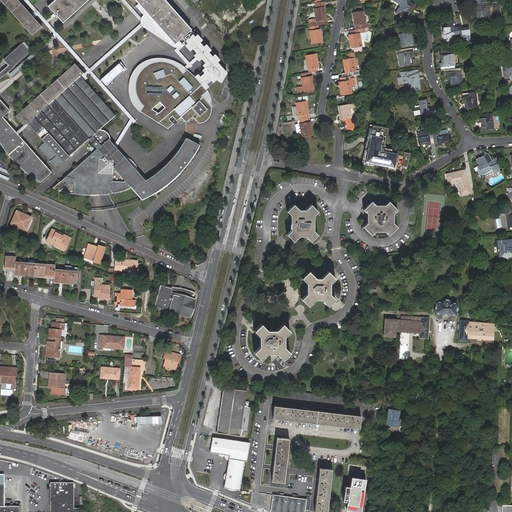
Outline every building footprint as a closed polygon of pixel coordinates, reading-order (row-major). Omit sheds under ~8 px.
[(42,26),(35,18),(30,13),(18,0),(0,0),(1,0),(4,4),(21,23),(24,27),(32,35),(42,26)] [(83,74),(83,73),(80,75),(84,80),(91,74),(130,119),(114,144),(117,147),(132,122),(134,124),(136,121),(100,80),(93,71),(92,70),(148,20),(190,66),(188,68),(190,70),(194,66),(179,50),(185,44),(187,42),(182,36),(174,43),(139,4),(138,4),(146,13),(141,16),(126,0),(122,0),(142,22),(90,68),(81,58),(59,34),(49,22),(56,16),(55,15),(56,15),(57,14),(55,12),(55,13),(54,14),(53,13),(46,20),(36,8),(30,13),(35,18),(37,15),(88,70),(83,74)] [(53,0),(48,5),(55,13),(55,12),(57,14),(56,15),(63,22),(87,0),(53,0)] [(191,28),(165,0),(135,0),(139,4),(174,43),(182,36),(184,35),(190,30),(191,28)] [(409,6),(413,8),(415,4),(409,0),(394,0),(401,5),(396,13),(405,19),(411,10),(408,8),(409,6)] [(487,2),(475,5),(476,13),(477,12),(479,12),(480,16),(478,16),(479,20),(490,18),(489,14),(491,13),(489,2),(487,2)] [(309,22),(309,26),(318,25),(326,24),(327,23),(327,20),(325,6),(317,7),(315,7),(317,21),(311,22),(309,22)] [(357,25),(358,29),(367,27),(369,27),(368,23),(365,24),(363,10),(353,11),(355,25),(357,25)] [(448,38),(456,37),(455,27),(454,22),(450,23),(450,24),(443,25),(444,35),(448,35),(448,38)] [(318,25),(309,26),(310,30),(309,30),(311,44),(322,42),(320,29),(319,29),(318,25)] [(456,37),(457,41),(468,40),(467,38),(471,37),(470,27),(462,28),(462,26),(455,27),(456,37)] [(356,29),(350,30),(351,34),(349,34),(351,48),(361,46),(359,32),(358,33),(358,29),(356,29)] [(195,35),(190,30),(184,35),(182,36),(187,42),(195,35)] [(401,37),(403,50),(413,48),(418,47),(416,39),(414,39),(413,31),(403,33),(403,37),(401,37)] [(213,65),(217,61),(219,59),(214,53),(213,55),(208,50),(211,48),(206,43),(203,45),(200,41),(202,39),(197,33),(195,35),(187,42),(185,44),(190,49),(192,48),(196,52),(199,50),(209,62),(205,66),(210,72),(215,67),(213,65)] [(0,77),(30,51),(22,42),(3,59),(8,65),(0,72),(0,77)] [(403,50),(398,50),(400,62),(402,62),(403,66),(413,64),(412,56),(414,55),(413,48),(403,50)] [(447,64),(456,64),(455,53),(453,53),(453,49),(443,50),(444,57),(442,58),(442,65),(447,64)] [(202,63),(205,66),(209,62),(199,50),(196,52),(194,53),(198,59),(201,57),(205,61),(202,63)] [(309,68),(309,71),(317,70),(316,67),(318,66),(316,53),(306,54),(308,68),(309,68)] [(140,64),(137,68),(133,72),(130,80),(129,90),(130,99),(133,103),(140,110),(171,131),(175,125),(181,123),(188,123),(195,123),(204,123),(208,119),(211,114),(212,108),(210,103),(208,98),(208,94),(208,90),(206,88),(195,76),(190,70),(188,68),(180,64),(174,60),(167,58),(161,57),(154,58),(147,60),(140,64)] [(341,73),(342,77),(348,76),(359,74),(358,71),(355,71),(354,58),(343,59),(345,72),(341,73)] [(195,76),(206,88),(209,86),(207,83),(211,79),(213,81),(217,78),(221,81),(227,71),(217,61),(213,65),(215,67),(210,72),(205,66),(202,69),(204,71),(200,75),(198,73),(195,76)] [(503,67),(504,78),(511,77),(511,61),(505,62),(505,66),(503,67)] [(80,75),(83,73),(83,72),(75,63),(15,116),(24,126),(27,123),(45,143),(39,148),(57,168),(89,139),(97,149),(64,179),(67,182),(64,184),(62,181),(54,188),(58,190),(66,193),(75,195),(82,196),(88,197),(90,197),(93,197),(94,197),(95,196),(96,196),(97,196),(98,196),(99,196),(100,196),(101,196),(102,197),(110,196),(115,195),(121,194),(130,191),(129,190),(131,190),(136,196),(139,194),(139,195),(140,196),(141,196),(143,197),(144,197),(145,197),(146,197),(147,196),(148,195),(149,195),(152,197),(157,194),(161,190),(168,185),(174,179),(182,171),(180,169),(183,166),(184,167),(189,161),(188,160),(190,156),(192,157),(195,152),(199,144),(186,138),(185,141),(182,145),(180,147),(181,148),(180,150),(179,149),(175,155),(171,159),(164,166),(157,172),(150,177),(146,179),(146,180),(144,181),(142,181),(142,182),(137,182),(136,181),(134,181),(133,175),(131,175),(131,173),(131,171),(131,170),(130,168),(129,167),(128,165),(127,164),(125,163),(124,162),(122,161),(121,161),(119,161),(117,161),(113,155),(113,148),(109,149),(107,147),(107,143),(110,143),(110,141),(110,140),(110,136),(108,133),(105,131),(102,130),(101,130),(100,129),(116,115),(84,80),(80,75)] [(463,74),(462,63),(456,64),(447,64),(448,72),(450,72),(451,80),(462,79),(461,75),(463,74)] [(19,64),(8,75),(11,78),(21,67),(19,64)] [(402,78),(403,85),(410,84),(412,92),(423,90),(421,80),(417,81),(417,78),(420,78),(421,78),(419,70),(403,73),(404,78),(402,78)] [(309,71),(301,73),(302,77),(301,77),(302,85),(296,85),(297,90),(304,89),(312,88),(313,88),(311,75),(310,75),(309,71)] [(342,77),(340,77),(341,81),(339,81),(342,95),(351,93),(350,79),(348,79),(348,76),(342,77)] [(461,89),(462,97),(464,97),(464,105),(476,104),(476,89),(461,89)] [(52,172),(3,117),(10,110),(0,98),(0,139),(5,147),(12,156),(19,165),(26,171),(37,180),(41,182),(52,172)] [(421,105),(417,106),(417,107),(421,107),(423,118),(432,117),(431,111),(429,99),(420,100),(421,105)] [(300,119),(300,120),(308,118),(307,114),(309,114),(306,101),(296,102),(297,107),(293,107),(295,116),(298,116),(299,116),(300,119)] [(345,124),(346,127),(353,126),(353,123),(351,124),(351,122),(350,118),(351,118),(350,108),(349,105),(338,106),(340,120),(342,119),(343,123),(346,122),(346,124),(345,124)] [(431,111),(432,117),(433,123),(440,122),(438,110),(431,111)] [(475,115),(476,120),(478,120),(479,123),(477,123),(477,127),(482,127),(490,127),(489,111),(481,112),(481,115),(475,115)] [(308,118),(300,120),(301,123),(300,124),(302,137),(298,138),(299,143),(312,140),(311,136),(313,136),(310,122),(309,122),(308,118)] [(388,129),(370,124),(359,163),(397,174),(399,170),(404,171),(408,155),(383,148),(388,129)] [(436,141),(433,142),(434,146),(434,148),(441,147),(441,145),(448,144),(446,131),(435,134),(436,141)] [(433,142),(432,136),(429,137),(428,132),(416,134),(418,147),(426,146),(426,148),(434,146),(433,142)] [(114,144),(110,140),(110,141),(110,143),(107,143),(107,147),(109,149),(113,148),(113,155),(117,161),(119,161),(121,161),(122,161),(124,162),(125,163),(127,164),(128,165),(129,167),(130,168),(131,170),(131,171),(131,173),(131,175),(133,175),(134,181),(136,181),(137,182),(142,182),(142,181),(144,181),(146,180),(146,179),(117,147),(114,144)] [(486,161),(484,158),(482,158),(479,160),(478,160),(475,162),(478,168),(476,169),(478,172),(476,173),(479,176),(482,174),(483,176),(488,175),(488,176),(492,174),(493,175),(498,172),(498,168),(496,164),(497,164),(495,160),(490,163),(489,160),(486,161)] [(12,172),(0,166),(0,170),(10,175),(12,172)] [(0,177),(8,181),(9,178),(0,173),(0,177)] [(445,176),(447,186),(457,184),(459,197),(468,195),(463,173),(445,176)] [(151,198),(152,197),(149,195),(148,195),(147,196),(146,197),(145,197),(144,197),(143,197),(141,196),(140,196),(139,195),(139,194),(136,196),(142,203),(149,199),(151,198)] [(365,210),(369,214),(371,216),(371,221),(369,223),(365,227),(373,235),(377,231),(379,229),(383,229),(385,231),(389,236),(398,228),(394,224),(392,221),(392,217),(394,215),(398,211),(391,202),(386,206),(384,209),(380,208),(378,206),(373,202),(365,210)] [(282,210),(286,214),(288,217),(288,227),(286,229),(281,233),(288,240),(296,233),(304,233),(311,241),(319,234),(315,230),(313,228),(313,216),(316,214),(319,210),(312,203),(304,211),(297,211),(289,203),(282,210)] [(19,225),(32,231),(37,219),(18,211),(12,224),(19,227),(19,225)] [(64,236),(65,235),(52,230),(47,242),(55,245),(56,244),(67,249),(71,239),(64,236)] [(511,249),(511,244),(511,240),(503,241),(503,242),(495,244),(496,249),(497,248),(498,254),(497,255),(498,261),(507,260),(507,259),(511,257),(511,251),(511,252),(511,249)] [(90,244),(86,259),(95,261),(94,263),(101,265),(107,248),(100,245),(99,247),(90,244)] [(16,262),(16,257),(6,257),(5,269),(15,269),(16,262)] [(127,270),(137,271),(138,263),(129,263),(129,261),(116,260),(116,271),(127,272),(127,270)] [(25,275),(26,263),(16,262),(15,269),(15,274),(25,275)] [(34,275),(35,264),(26,263),(25,275),(34,275)] [(45,265),(35,264),(34,275),(44,276),(45,265)] [(55,269),(55,265),(45,265),(44,276),(54,277),(55,269)] [(64,282),(65,270),(55,269),(54,277),(54,281),(64,282)] [(78,271),(65,270),(64,282),(74,283),(75,282),(78,282),(78,271)] [(302,277),(307,282),(310,285),(310,289),(307,292),(302,298),(309,305),(316,298),(323,298),(330,305),(336,297),(331,292),(328,289),(328,285),(331,282),(336,278),(328,271),(321,277),(316,277),(309,270),(302,277)] [(96,281),(94,295),(101,296),(100,298),(110,299),(111,286),(102,285),(102,282),(96,281)] [(159,301),(158,306),(170,309),(170,310),(176,311),(176,312),(180,314),(185,314),(190,315),(195,299),(190,298),(185,296),(180,295),(180,296),(171,293),(170,296),(165,295),(167,288),(162,286),(158,301),(159,301)] [(122,289),(120,305),(133,306),(134,300),(131,300),(132,290),(122,289)] [(376,300),(369,299),(368,309),(375,310),(376,300)] [(443,315),(448,315),(450,315),(457,315),(458,303),(450,303),(450,302),(450,301),(449,301),(449,300),(447,299),(446,299),(445,299),(443,300),(443,301),(442,302),(435,302),(435,314),(441,314),(443,315)] [(420,331),(420,337),(419,338),(429,339),(430,318),(402,316),(401,320),(386,319),(384,335),(395,336),(395,334),(396,329),(420,331)] [(460,320),(459,340),(468,341),(468,337),(493,339),(494,324),(469,322),(469,321),(460,320)] [(50,328),(50,338),(61,338),(62,330),(64,330),(65,323),(53,322),(52,329),(50,328)] [(255,331),(261,336),(264,340),(264,343),(260,346),(255,352),(262,359),(268,353),(277,353),(283,359),(290,352),(285,346),(282,343),(282,339),(285,336),(291,330),(284,323),(277,329),(268,329),(262,323),(255,331)] [(124,350),(125,338),(110,337),(109,348),(124,350)] [(61,338),(50,338),(49,341),(48,341),(47,356),(59,357),(61,338)] [(165,359),(163,365),(175,369),(177,362),(178,363),(180,356),(165,351),(163,358),(165,359)] [(0,379),(1,380),(16,381),(16,376),(17,376),(18,368),(13,367),(13,368),(2,367),(2,366),(0,366),(0,379)] [(103,367),(102,377),(119,379),(120,369),(103,367)] [(131,367),(129,388),(139,389),(141,368),(131,367)] [(54,378),(53,394),(63,394),(64,379),(54,378)] [(157,378),(157,388),(168,388),(168,379),(157,378)] [(224,387),(217,432),(239,435),(244,405),(248,406),(249,402),(245,401),(247,391),(224,387)] [(373,407),(374,400),(354,398),(280,390),(279,397),(373,407)] [(274,406),(273,418),(359,428),(361,415),(274,406)] [(400,411),(388,409),(386,425),(398,427),(400,411)] [(68,438),(94,446),(100,425),(75,417),(68,438)] [(250,443),(212,437),(210,452),(229,456),(224,488),(239,490),(244,461),(246,462),(250,443)] [(276,437),(271,481),(284,482),(288,438),(276,437)] [(320,467),(314,511),(320,511),(326,511),(332,468),(320,467)] [(351,477),(346,510),(359,511),(360,511),(366,479),(351,477)] [(49,511),(79,511),(80,509),(74,509),(74,485),(74,484),(64,484),(56,484),(50,484),(49,511)] [(271,508),(284,510),(283,511),(292,511),(301,511),(304,511),(306,500),(293,498),(285,497),(273,495),(271,508)]
